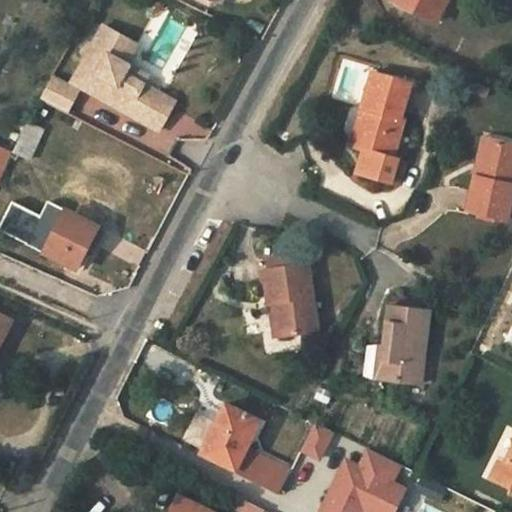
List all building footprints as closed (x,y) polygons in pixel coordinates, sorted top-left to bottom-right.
[(434,23),(445,0),(397,0),(396,3),(434,23)] [(125,64),(135,45),(102,27),(71,83),(159,130),(174,101),(143,84),(123,74),(128,66),(125,64)] [(147,76),(128,66),(123,74),(143,84),(147,76)] [(392,158),(403,121),(399,120),(410,84),(372,73),(361,109),(370,111),(359,149),(364,150),(358,174),(392,183),(398,159),(392,158)] [(370,111),(361,109),(350,146),(359,149),(370,111)] [(27,124),(14,152),(29,159),(41,131),(27,124)] [(511,144),(483,138),(475,176),(480,177),(473,212),(507,220),(511,196),(511,144)] [(0,181),(14,152),(0,145),(0,181)] [(480,177),(475,176),(467,210),(473,212),(480,177)] [(0,230),(27,244),(41,215),(14,202),(0,228),(0,230)] [(97,227),(48,202),(41,215),(27,244),(75,269),(97,227)] [(264,271),(269,306),(277,305),(282,335),(316,331),(308,265),(264,271)] [(277,305),(269,306),(273,336),(282,335),(277,305)] [(421,384),(430,312),(389,307),(384,347),(379,379),(421,384)] [(0,343),(12,320),(0,313),(0,343)] [(373,378),(379,379),(384,347),(377,346),(373,378)] [(259,421),(226,404),(202,453),(235,470),(246,449),(259,421)] [(333,432),(317,426),(306,452),(322,459),(333,432)] [(246,449),(235,470),(250,477),(254,469),(276,480),(272,488),(283,494),(293,473),(246,449)] [(364,511),(365,511),(367,511),(396,511),(407,491),(400,487),(409,468),(372,449),(363,468),(358,477),(338,483),(323,511),(364,511)] [(511,449),(505,462),(504,461),(493,480),(511,489),(511,449)] [(338,483),(358,477),(363,468),(348,461),(338,483)] [(254,469),(250,477),(272,488),(276,480),(254,469)] [(437,482),(425,476),(418,491),(430,497),(437,482)] [(442,503),(450,488),(437,482),(430,497),(442,503)] [(245,511),(259,511),(263,506),(237,493),(231,505),(245,511)] [(212,511),(180,496),(172,511),(212,511)]
